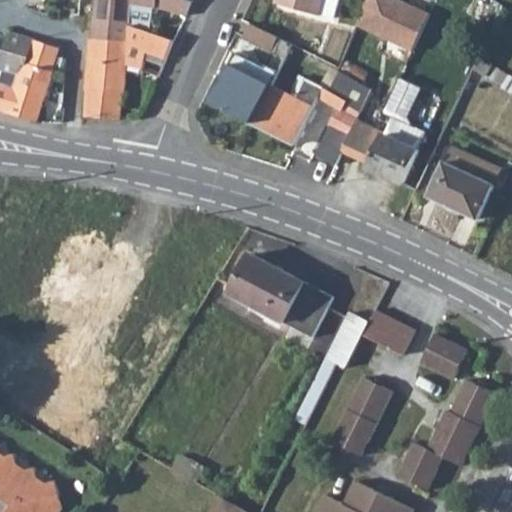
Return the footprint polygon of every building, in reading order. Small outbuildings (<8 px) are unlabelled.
[(27,0),(25,7),(44,15),(49,3),(43,0),(27,0)] [(91,39),(128,41),(129,26),(150,33),(154,5),(185,15),(191,1),(189,0),(95,0),(95,9),(94,18),(91,39)] [(278,0),(277,4),(318,17),(319,15),(322,0),(278,0)] [(322,0),(319,15),(333,19),(338,0),(322,0)] [(429,14),(398,0),(365,0),(356,26),(411,51),(429,14)] [(87,90),(124,91),(127,63),(142,68),(144,51),(165,58),(172,41),(150,33),(129,26),(128,41),(91,39),(89,65),(87,90)] [(0,60),(0,68),(3,69),(19,74),(21,74),(26,62),(36,40),(9,31),(0,60)] [(212,101),(254,123),(272,86),(292,45),(280,39),(266,67),(236,52),(212,101)] [(26,62),(54,71),(60,48),(36,40),(26,62)] [(511,75),(484,59),(482,63),(477,72),(486,77),(487,75),(501,84),(500,87),(507,91),(509,86),(511,86),(511,83),(511,75)] [(0,109),(30,118),(39,120),(54,71),(26,62),(21,74),(19,74),(16,81),(14,87),(0,82),(0,109)] [(320,87),(323,88),(329,91),(340,72),(330,67),(320,87)] [(1,77),(16,81),(19,74),(3,69),(1,77)] [(329,93),(348,104),(344,112),(357,119),(371,89),(340,72),(329,91),(329,93)] [(0,81),(0,82),(14,87),(16,81),(1,77),(0,81)] [(254,123),(294,143),(323,88),(320,87),(305,79),(295,98),(272,86),(254,123)] [(399,81),(382,114),(408,127),(406,121),(421,91),(399,81)] [(85,116),(120,119),(124,91),(87,90),(85,116)] [(333,128),(349,136),(354,125),(342,118),(340,122),(337,120),(333,128)] [(343,150),(371,163),(369,169),(403,185),(418,151),(416,150),(422,136),(396,124),(390,137),(356,121),(354,125),(349,136),(343,150)] [(316,155),(336,165),(343,150),(349,136),(333,128),(329,127),(316,155)] [(429,196),(478,219),(501,170),(456,149),(449,164),(444,161),(429,196)] [(47,263),(72,277),(66,289),(92,304),(109,274),(95,266),(113,233),(73,212),(47,263)] [(229,293),(313,336),(334,298),(249,254),(229,293)] [(365,332),(405,353),(417,328),(376,309),(369,322),(365,332)] [(338,363),(346,368),(365,332),(369,322),(351,312),(327,358),(338,363)] [(26,373),(48,386),(77,336),(55,323),(26,373)] [(423,362),(455,378),(470,349),(437,333),(423,362)] [(332,441),(360,455),(393,391),(365,377),(332,441)] [(401,475),(429,490),(445,457),(463,466),(499,395),(470,380),(453,413),(449,412),(431,449),(417,444),(401,475)] [(0,511),(58,511),(51,507),(59,493),(54,479),(40,484),(34,466),(20,471),(14,453),(0,457),(0,511)] [(173,470),(196,481),(204,465),(181,453),(173,470)] [(317,511),(413,511),(415,509),(356,480),(344,503),(326,494),(317,511)] [(253,511),(220,494),(210,511),(253,511)]
